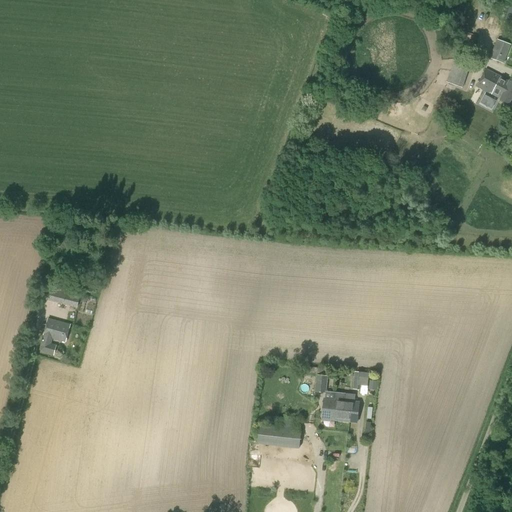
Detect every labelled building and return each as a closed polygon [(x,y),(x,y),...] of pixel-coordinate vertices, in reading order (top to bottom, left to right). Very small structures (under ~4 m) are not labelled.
[(459,1),(457,8),(463,10),(465,4),(459,1)] [(490,58),(504,64),(511,45),(497,39),(490,58)] [(447,82),(463,88),(471,65),(455,59),(447,82)] [(500,100),(508,104),(511,97),(511,82),(510,81),(509,82),(486,70),(478,86),(501,98),(500,100)] [(47,300),(77,308),(80,295),(50,287),(47,300)] [(52,338),(66,342),(71,324),(48,318),(40,351),(54,355),(56,345),(51,344),(52,338)] [(316,375),(328,376),(328,368),(300,365),(299,373),(316,375)] [(353,389),(361,390),(363,373),(355,371),(353,389)] [(328,376),(316,375),(315,392),(326,393),(328,376)] [(334,400),(324,399),(322,420),(332,421),(332,420),(357,423),(359,403),(357,403),(358,395),(334,392),(334,400)] [(276,427),(260,424),(258,444),(299,449),(302,430),(297,429),(298,420),(278,417),(276,427)]
